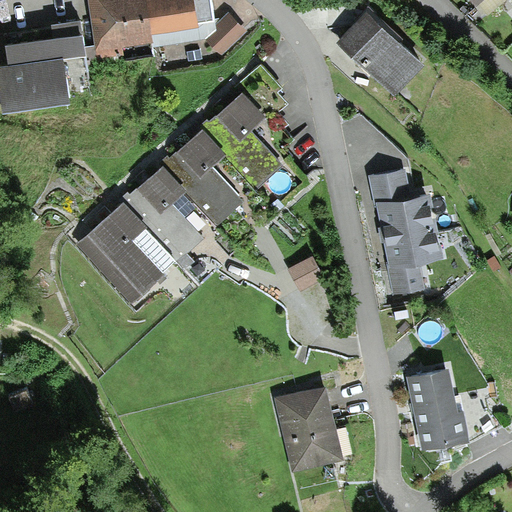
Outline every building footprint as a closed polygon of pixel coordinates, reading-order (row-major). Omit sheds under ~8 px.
[(89,0),(95,37),(98,59),(124,55),(124,47),(154,43),(152,35),(199,28),(198,21),(215,19),(212,0),(89,0)] [(367,10),(340,39),(395,90),(422,60),(367,10)] [(228,13),(204,36),(222,55),(246,32),(228,13)] [(11,66),(0,67),(0,101),(1,113),(70,104),(64,60),(86,57),(81,19),(50,23),(52,41),(8,46),(11,66)] [(263,116),(240,91),(76,244),(130,302),(280,163),(249,130),(263,116)] [(394,162),(359,170),(389,303),(423,296),(417,265),(444,259),(426,180),(399,186),(394,162)] [(316,254),(293,266),(304,288),(327,276),(316,254)] [(449,366),(409,373),(421,441),(467,433),(462,405),(456,406),(449,366)] [(326,384),(275,395),(291,473),(343,460),(326,384)]
